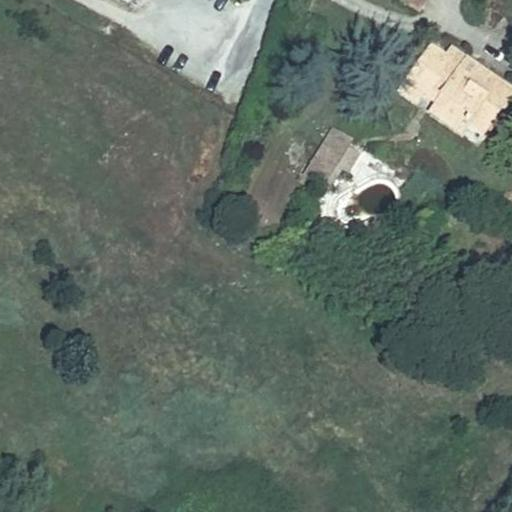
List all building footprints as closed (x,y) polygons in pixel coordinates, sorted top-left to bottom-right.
[(92,0),(123,17),(132,0),(92,0)] [(426,2),(422,0),(394,0),(415,16),(426,2)] [(426,48),(404,76),(420,88),(414,97),(424,105),(460,133),(475,144),(511,97),(450,49),(441,60),(426,48)] [(420,88),(404,76),(390,94),(406,107),(414,97),(420,88)] [(460,133),(424,105),(416,116),(452,144),(460,133)] [(344,147),(322,129),(281,178),(304,196),(344,147)] [(344,180),(359,154),(348,148),(334,174),(344,180)]
